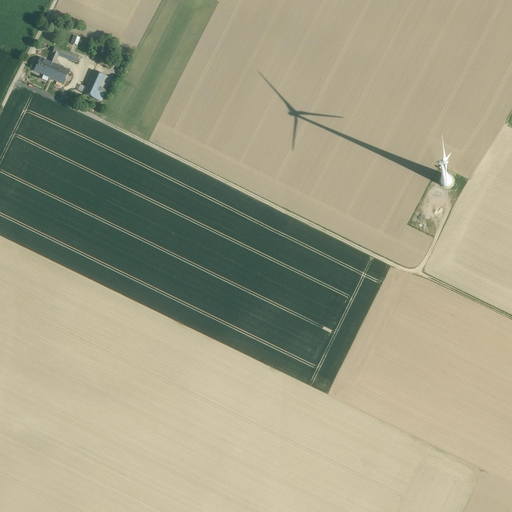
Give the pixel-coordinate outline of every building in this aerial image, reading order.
[(80,38),(74,35),(71,43),(77,45),(80,38)] [(73,53),(72,54),(54,47),(52,53),(54,53),(58,55),(77,62),(79,56),(73,53)] [(58,55),(54,53),(50,62),(54,64),(58,55)] [(50,62),(40,57),(34,71),(50,78),(64,84),(70,71),(54,64),(50,62)] [(87,87),(83,94),(94,99),(105,76),(95,71),(87,87)] [(105,76),(94,99),(100,102),(109,84),(112,79),(105,76)] [(78,91),(83,94),(87,87),(81,85),(78,91)]
